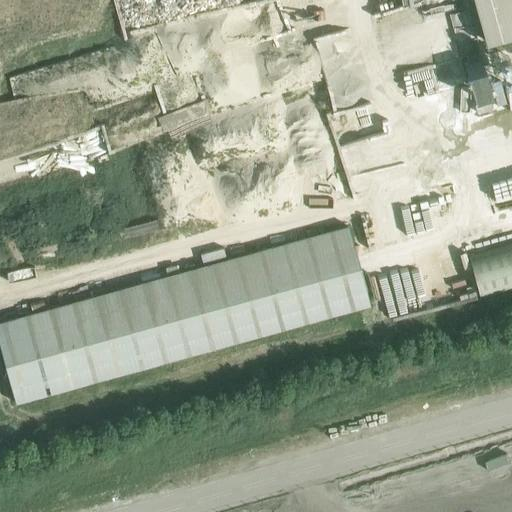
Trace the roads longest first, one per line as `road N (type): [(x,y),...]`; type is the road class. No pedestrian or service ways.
road 1 (unknown): [(460,157),(404,105),(351,0)]
road 2 (unknown): [(398,251),(448,231),(465,212),(460,157)]
